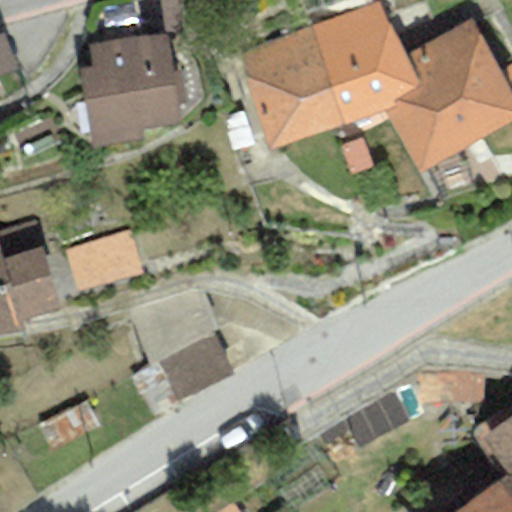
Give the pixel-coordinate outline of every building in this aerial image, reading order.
[(379,2),(310,28),(344,126),(385,113),(393,110),(389,100),(419,86),(405,57),(379,2)] [(511,96),(474,20),(405,57),(419,86),(389,100),(393,110),(385,113),(419,173),(511,122),(511,96)] [(310,28),(235,54),(269,151),(344,126),(310,28)] [(1,35),(0,35),(0,80),(15,75),(1,35)] [(168,35),(87,46),(90,70),(77,72),(88,149),(140,142),(139,129),(181,123),(168,35)] [(34,219),(0,230),(0,253),(21,322),(59,311),(34,219)] [(127,232),(64,252),(76,294),(142,274),(127,232)] [(0,334),(24,331),(21,322),(0,253),(0,334)] [(206,293),(139,320),(173,402),(239,375),(206,293)] [(490,418),(469,433),(502,479),(496,483),(511,504),(511,414),(496,427),(490,418)] [(511,511),(511,504),(496,483),(456,511),(511,511)]
